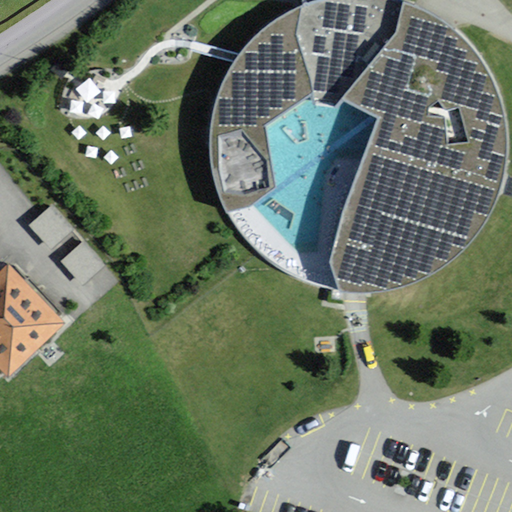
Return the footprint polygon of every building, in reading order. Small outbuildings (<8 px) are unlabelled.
[(340,290),(356,292),(383,290),(413,284),(441,271),(465,253),(486,231),(502,205),(511,176),(511,173),(511,109),(506,87),(492,60),(473,36),(450,17),(419,1),(415,0),(314,0),(287,13),(260,34),(238,61),(223,91),(215,125),(216,159),(223,192),(231,207),(247,203),(257,201),(273,190),(265,125),(305,97),(344,101),(378,120),(364,165),(360,175),(331,262),(340,290)] [(247,203),(231,207),(245,232),(271,258),(301,277),(340,290),(331,262),(360,175),(364,165),(378,120),(344,101),(305,97),(265,125),(273,190),(257,201),(247,203)] [(56,201),(33,217),(51,242),(74,226),(56,201)] [(85,278),(105,259),(85,237),(65,255),(85,278)] [(12,262),(0,273),(0,362),(16,379),(73,325),(12,262)]
